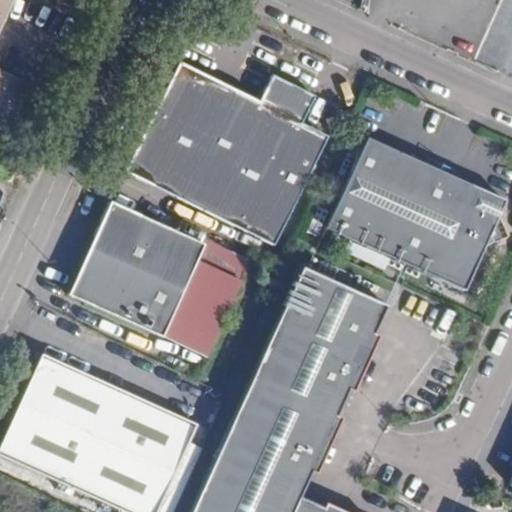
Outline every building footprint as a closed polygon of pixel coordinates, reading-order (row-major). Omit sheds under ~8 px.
[(0,0),(0,57),(6,43),(26,0),(0,0)] [(0,57),(0,86),(13,61),(18,49),(6,43),(0,57)] [(277,235),(318,152),(290,138),(304,111),(317,84),(274,63),(261,90),(180,49),(125,158),(277,235)] [(13,61),(0,86),(0,116),(24,127),(48,78),(13,61)] [(332,125),(304,111),(290,138),(318,152),(332,125)] [(509,188),(370,125),(328,215),(468,278),(489,233),(492,229),(492,224),(509,188)] [(15,170),(24,153),(14,148),(5,166),(15,170)] [(207,237),(115,191),(70,283),(165,320),(207,237)] [(359,511),(306,487),(394,297),(310,257),(191,511),(359,511)] [(0,435),(0,437),(62,346),(44,338),(25,381),(24,383),(0,435)] [(62,346),(0,437),(0,440),(154,511),(155,511),(201,410),(62,346)]
